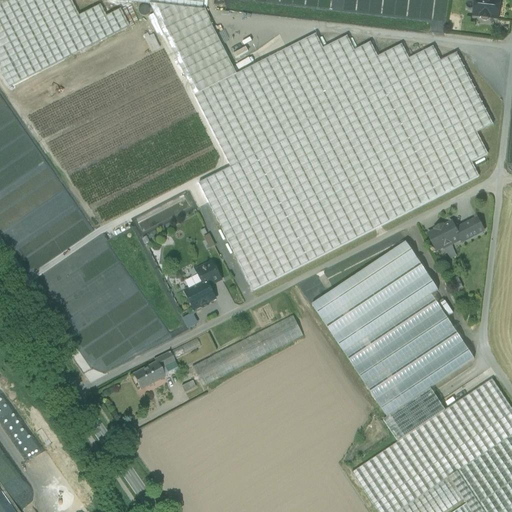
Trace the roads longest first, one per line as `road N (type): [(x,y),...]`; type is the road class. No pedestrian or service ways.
road 1 (track): [(511,174),(497,172),(74,394)]
road 2 (track): [(511,394),(483,357),(479,327),(511,46)]
road 3 (secondary): [(0,286),(153,511)]
